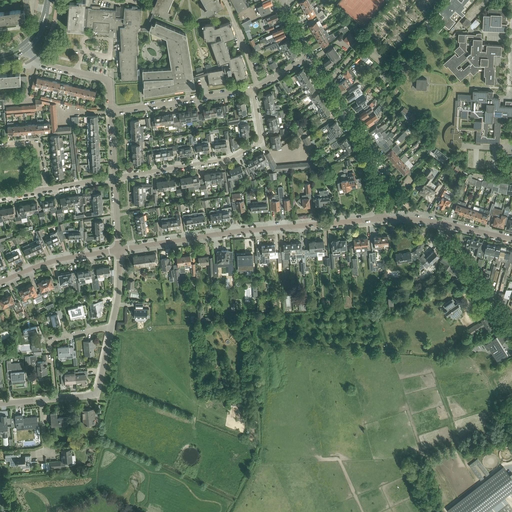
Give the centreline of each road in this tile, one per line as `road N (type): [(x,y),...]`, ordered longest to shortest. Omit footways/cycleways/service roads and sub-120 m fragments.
road 1 (residential): [(381,219),(119,249)]
road 2 (residential): [(114,177),(228,161),(257,148),(255,90)]
road 3 (residential): [(381,219),(368,145),(311,57)]
road 4 (residential): [(111,112),(255,90)]
road 5 (unclassified): [(511,327),(440,222)]
road 6 (residential): [(0,283),(54,261),(119,249)]
road 7 (residential): [(41,400),(96,392),(111,326)]
